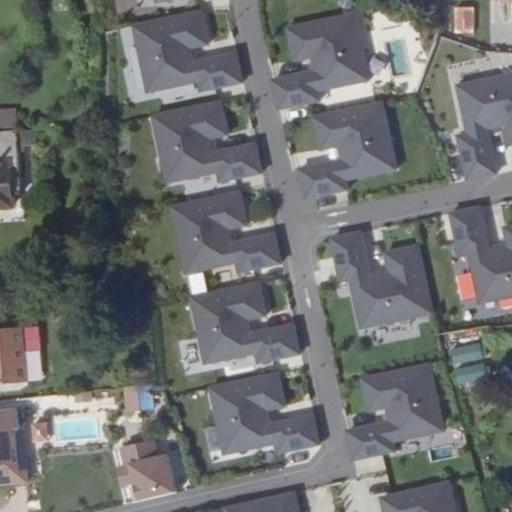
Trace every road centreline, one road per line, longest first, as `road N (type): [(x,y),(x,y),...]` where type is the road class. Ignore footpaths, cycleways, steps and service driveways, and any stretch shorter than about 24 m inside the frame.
road 1 (residential): [(290,235),(333,443),(325,461),(311,473),(162,511)]
road 2 (residential): [(242,0),(290,235)]
road 3 (residential): [(290,235),(511,184)]
